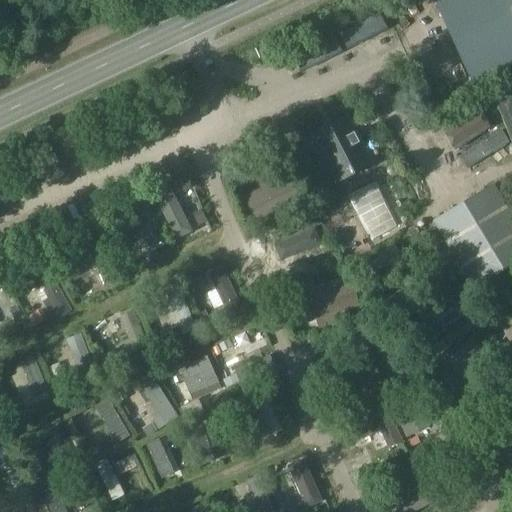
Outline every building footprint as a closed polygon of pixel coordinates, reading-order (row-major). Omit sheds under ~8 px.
[(511,0),(433,0),(472,85),(511,66),(511,0)] [(333,176),(367,159),(347,120),(312,138),(315,144),(302,151),(314,175),(328,167),(333,176)] [(375,184),(348,200),(371,240),(398,224),(375,184)] [(429,221),(469,289),(511,264),(511,224),(489,186),(429,221)] [(195,234),(212,227),(196,191),(180,198),(195,234)] [(150,268),(161,264),(150,234),(139,238),(150,268)] [(117,282),(96,235),(66,249),(72,262),(89,254),(104,288),(117,282)] [(59,319),(71,312),(46,267),(38,269),(33,275),(48,300),(42,303),(48,312),(53,309),(59,319)] [(220,317),(239,307),(231,291),(237,288),(228,272),(203,285),(220,317)] [(347,311),(357,308),(348,278),(297,294),(307,324),(316,321),(318,329),(350,319),(347,311)] [(399,303),(375,321),(386,335),(410,316),(399,303)] [(0,330),(10,350),(22,344),(5,307),(0,308),(0,330)] [(17,307),(9,311),(15,322),(22,318),(17,307)] [(150,349),(134,312),(119,319),(129,342),(115,348),(121,361),(150,349)] [(37,326),(23,333),(29,343),(42,336),(37,326)] [(219,350),(223,365),(258,355),(254,340),(219,350)] [(472,340),(445,359),(468,391),(495,373),(472,340)] [(77,351),(67,356),(81,387),(91,382),(77,351)] [(220,389),(206,356),(184,366),(198,398),(220,389)] [(240,385),(274,369),(269,357),(246,367),(244,362),(233,367),(235,372),(234,373),(240,385)] [(21,378),(34,409),(49,403),(35,371),(21,378)] [(159,416),(151,421),(158,430),(177,417),(149,374),(137,383),(142,391),(139,393),(146,403),(149,402),(159,416)] [(112,457),(125,450),(106,414),(93,421),(112,457)] [(200,424),(189,428),(203,466),(214,462),(205,437),(210,435),(207,428),(202,430),(200,424)] [(288,442),(283,426),(257,435),(255,429),(246,432),(254,454),(288,442)] [(497,462),(511,453),(511,433),(489,446),(497,462)] [(346,460),(367,454),(369,462),(386,458),(380,434),(342,444),(346,460)] [(446,479),(455,475),(450,462),(463,456),(455,442),(433,452),(432,452),(421,458),(440,496),(451,490),(446,479)] [(152,486),(135,450),(120,457),(130,479),(124,482),(130,495),(121,499),(126,511),(154,498),(149,488),(152,486)] [(315,455),(302,461),(311,480),(303,483),(309,496),(316,493),(317,495),(330,489),(315,455)] [(256,511),(271,511),(259,477),(245,482),(250,494),(244,497),(249,511),(252,511),(256,511)] [(403,498),(387,506),(389,511),(411,511),(430,502),(423,488),(416,491),(410,480),(397,487),(403,498)] [(64,511),(60,503),(71,498),(63,482),(42,492),(51,511),(64,511)]
